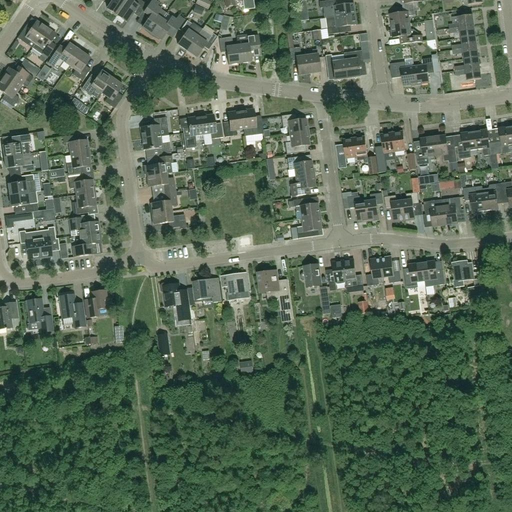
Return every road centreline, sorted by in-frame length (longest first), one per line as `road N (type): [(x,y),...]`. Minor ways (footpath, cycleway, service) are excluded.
road 1 (residential): [(136,254),(163,263),(338,240)]
road 2 (residential): [(136,254),(124,130),(130,101),(155,60)]
road 3 (residential): [(338,240),(511,240)]
road 4 (unclassified): [(324,94),(155,60)]
road 5 (residential): [(0,263),(2,283),(136,254)]
road 6 (residential): [(338,240),(324,94)]
road 7 (unclassified): [(511,95),(442,106),(382,102)]
